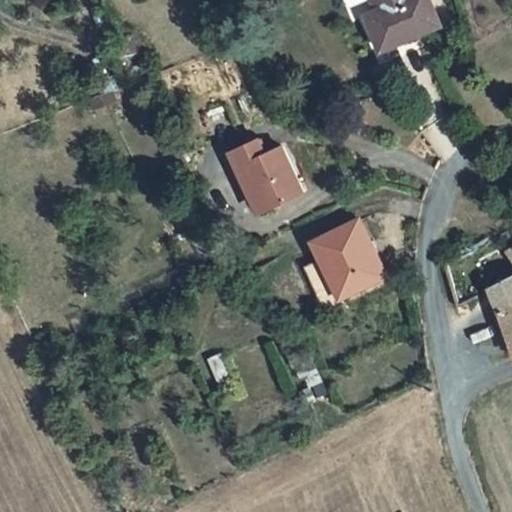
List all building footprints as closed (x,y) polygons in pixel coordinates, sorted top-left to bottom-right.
[(421,0),(411,4),(408,0),(368,0),(376,18),(365,23),(379,59),(438,34),(423,0),(421,0)] [(103,68),(123,60),(117,42),(96,50),(103,68)] [(305,200),(284,156),(248,173),(269,217),(305,200)] [(387,295),(360,231),(314,251),(321,267),(317,269),(337,316),(387,295)] [(511,281),(492,295),(502,320),(511,311),(511,281)] [(511,311),(502,320),(511,345),(511,311)]
